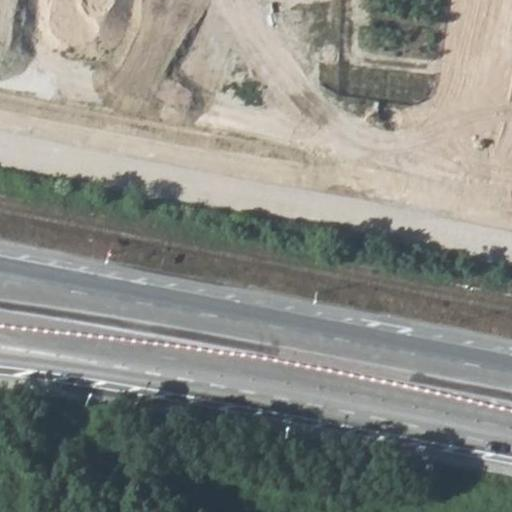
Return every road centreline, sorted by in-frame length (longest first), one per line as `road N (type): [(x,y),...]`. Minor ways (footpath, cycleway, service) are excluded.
road 1 (primary): [(511,350),(0,251)]
road 2 (primary): [(0,357),(511,444)]
